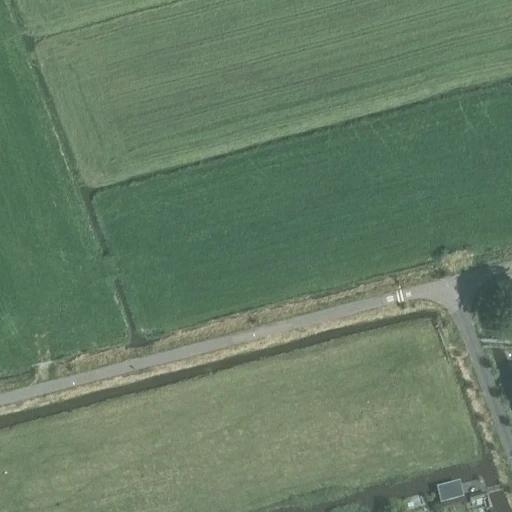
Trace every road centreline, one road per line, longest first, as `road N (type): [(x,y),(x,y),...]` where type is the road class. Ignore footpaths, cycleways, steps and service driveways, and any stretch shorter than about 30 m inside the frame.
road 1 (unclassified): [(0,400),(450,286)]
road 2 (unclassified): [(511,451),(450,286)]
